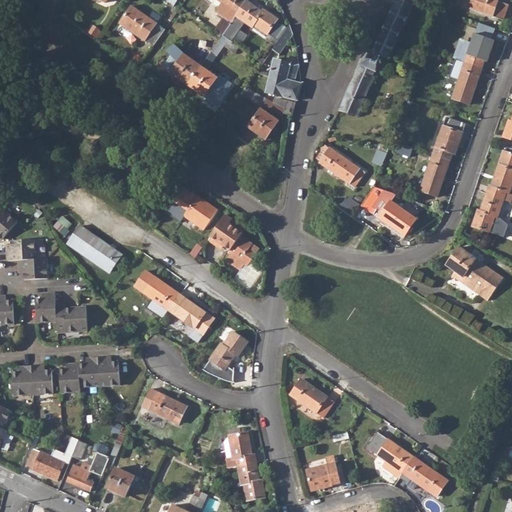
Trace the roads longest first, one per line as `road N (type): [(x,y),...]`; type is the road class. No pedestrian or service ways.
road 1 (residential): [(511,56),(440,241),(400,261),(328,254),(287,234)]
road 2 (residential): [(48,0),(45,39),(57,73),(287,234)]
road 3 (residential): [(83,196),(271,323)]
road 4 (residential): [(271,323),(442,442)]
road 5 (residential): [(287,234),(318,109)]
road 6 (residential): [(374,0),(318,109)]
